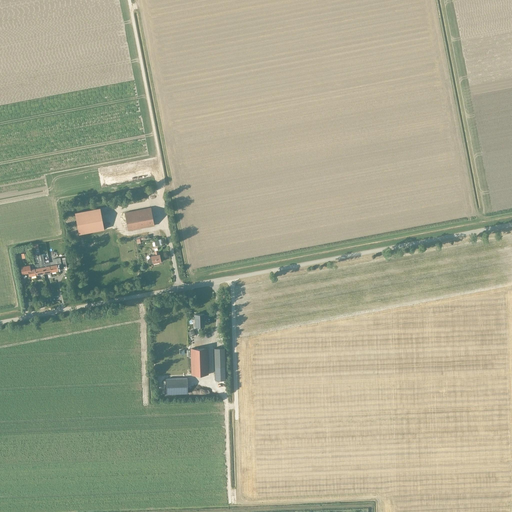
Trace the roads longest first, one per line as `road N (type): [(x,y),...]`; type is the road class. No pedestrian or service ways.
road 1 (unclassified): [(0,322),(511,225)]
road 2 (unknown): [(177,289),(150,151)]
